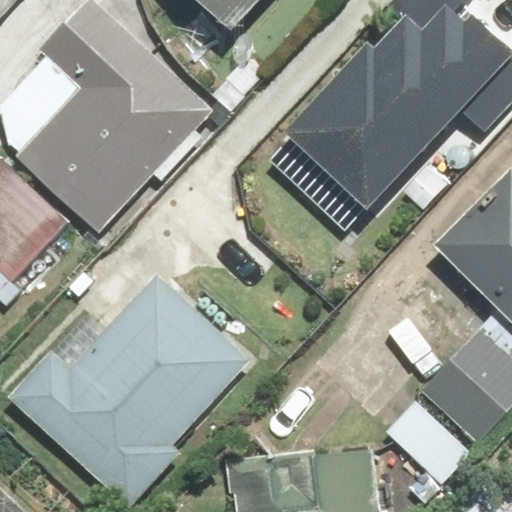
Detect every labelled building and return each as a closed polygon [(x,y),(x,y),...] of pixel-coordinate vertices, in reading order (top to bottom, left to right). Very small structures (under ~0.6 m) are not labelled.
[(236,111),(113,0),(107,0),(60,53),(99,88),(37,157),(124,235),(236,111)] [(290,0),(219,0),(253,35),(290,0)] [(397,0),(406,7),(295,135),(377,207),(467,103),(489,122),(511,95),(511,34),(472,0),(397,0)] [(8,152),(0,161),(0,260),(31,287),(88,220),(8,152)] [(511,304),(398,419),(450,470),(511,407),(511,187),(457,243),(511,296),(511,304)] [(188,437),(264,359),(170,266),(77,361),(61,345),(19,388),(140,508),(199,448),(188,437)] [(398,511),(389,440),(235,459),(241,511),(398,511)] [(0,511),(45,511),(0,466),(0,511)] [(511,511),(511,471),(471,511),(511,511)]
